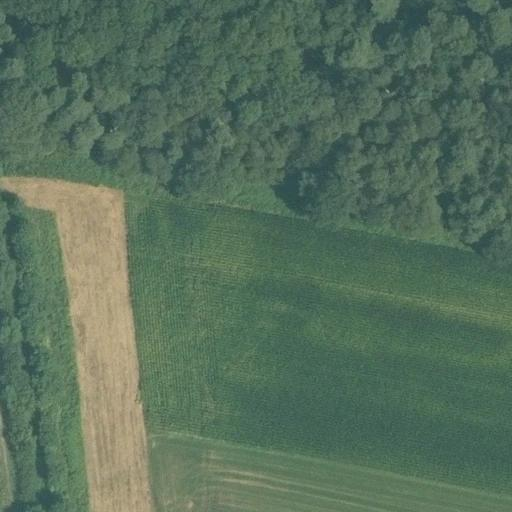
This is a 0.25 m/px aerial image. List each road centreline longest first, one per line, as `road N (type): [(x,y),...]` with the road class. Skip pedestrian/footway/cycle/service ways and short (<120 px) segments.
road 1 (track): [(46,511),(0,167)]
road 2 (track): [(0,150),(46,0)]
